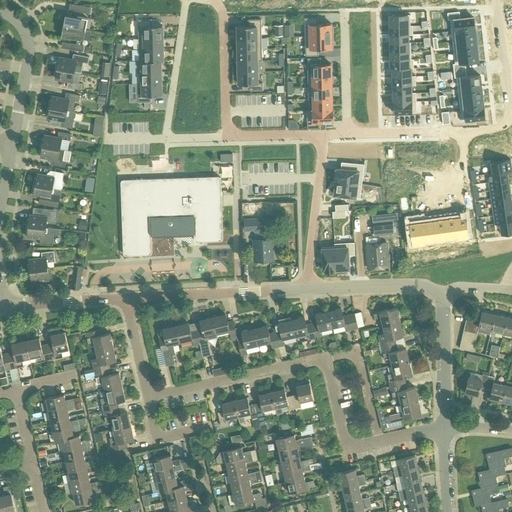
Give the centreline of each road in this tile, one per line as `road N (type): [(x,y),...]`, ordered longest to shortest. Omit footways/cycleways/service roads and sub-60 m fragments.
road 1 (residential): [(345,135),(461,131),(507,121),(495,0)]
road 2 (residential): [(147,398),(325,357)]
road 3 (unknown): [(91,301),(104,269),(210,261),(223,268),(231,293)]
road 4 (residential): [(306,288),(125,298)]
road 5 (residential): [(306,288),(323,135)]
road 6 (residential): [(11,144),(29,47),(21,22),(0,11)]
road 7 (residential): [(185,0),(166,138)]
road 8 (residential): [(444,429),(443,290)]
road 9 (residential): [(227,137),(222,12),(215,1)]
road 10 (residential): [(443,290),(306,288)]
road 11 (residential): [(125,298),(4,309)]
road 12 (residential): [(345,135),(343,14)]
road 13 (residential): [(325,357),(350,353),(359,360),(378,442)]
road 14 (residential): [(325,357),(345,442),(378,442)]
